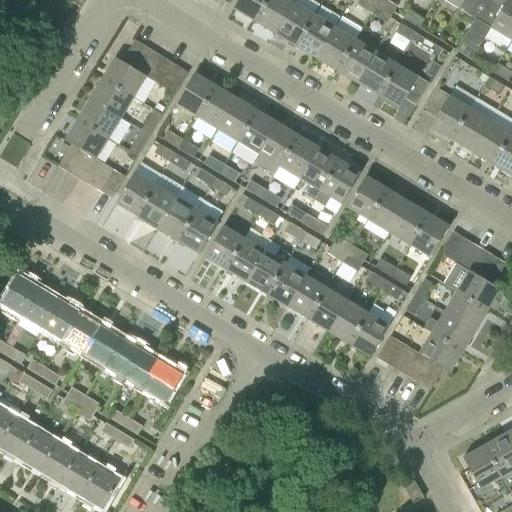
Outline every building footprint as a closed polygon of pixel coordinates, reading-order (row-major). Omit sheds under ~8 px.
[(238,0),(233,9),(254,22),(267,0),(238,0)] [(267,0),(254,22),(275,34),(293,3),(287,0),(267,0)] [(372,15),(377,6),(366,0),(358,0),(356,5),(372,15)] [(392,15),(397,7),(386,0),(381,0),(377,6),(392,15)] [(443,0),(469,15),(478,0),(443,0)] [(511,0),(507,0),(503,7),(492,0),(480,22),(476,19),(457,50),(470,58),(489,27),(511,40),(511,38),(511,0)] [(478,0),(469,15),(476,19),(480,22),(492,0),(478,0)] [(275,34),(295,47),(314,16),(293,3),(275,34)] [(386,24),(392,15),(377,6),(372,15),(386,24)] [(419,29),(424,20),(408,10),(403,19),(419,29)] [(295,47),(316,59),(335,28),(314,16),(295,47)] [(411,42),(416,33),(400,24),(395,33),(411,42)] [(316,59),(337,72),(355,41),(335,28),(316,59)] [(121,62),(133,69),(146,47),(134,41),(121,62)] [(337,72),(357,84),(376,53),(355,41),(337,72)] [(133,69),(144,75),(157,54),(146,47),(133,69)] [(357,84),(379,97),(397,66),(376,53),(357,84)] [(146,77),(155,82),(167,60),(157,54),(144,75),(146,77)] [(134,98),(146,77),(144,75),(133,69),(121,62),(115,58),(102,79),(134,98)] [(397,66),(379,97),(399,109),(405,99),(415,105),(428,85),(418,79),(422,72),(401,59),(397,66)] [(155,82),(165,88),(178,67),(167,60),(155,82)] [(508,82),(511,76),(511,72),(498,64),(493,72),(508,82)] [(165,88),(175,95),(188,73),(178,67),(165,88)] [(427,77),(433,80),(437,74),(431,70),(427,77)] [(176,105),(197,117),(216,86),(195,73),(176,105)] [(500,95),(505,87),(489,77),(484,86),(500,95)] [(122,118),(134,98),(102,79),(90,100),(122,118)] [(197,117),(218,130),(236,98),(216,86),(197,117)] [(430,127),(451,140),(469,108),(438,90),(425,111),(436,117),(430,127)] [(218,130),(238,142),(257,111),(236,98),(218,130)] [(77,120),(109,139),(122,118),(90,100),(77,120)] [(451,140),(471,152),(490,121),(469,108),(451,140)] [(143,128),(151,133),(162,115),(154,110),(143,128)] [(238,142),(259,154),(277,123),(257,111),(238,142)] [(93,158),(96,160),(109,139),(77,120),(64,141),(71,145),(82,152),(93,158)] [(471,152),(492,165),(511,133),(490,121),(471,152)] [(259,154),(280,167),(298,136),(277,123),(259,154)] [(132,146),(141,151),(151,133),(143,128),(132,146)] [(179,149),(184,141),(168,131),(163,140),(179,149)] [(492,165),(511,176),(511,133),(492,165)] [(280,167),(301,180),(319,148),(298,136),(280,167)] [(193,158),(198,149),(184,141),(179,149),(193,158)] [(58,166),(69,173),(82,152),(71,145),(58,166)] [(170,163),(176,155),(159,145),(154,154),(170,163)] [(305,195),(315,202),(340,161),(319,148),(301,180),(311,186),(305,195)] [(69,173),(80,180),(93,158),(82,152),(69,173)] [(170,163),(185,172),(190,163),(176,155),(170,163)] [(219,174),(224,165),(209,156),(204,164),(219,174)] [(80,180),(90,186),(104,164),(96,160),(93,158),(80,180)] [(330,197),(342,204),(360,173),(340,161),(315,202),(324,207),(330,197)] [(90,186),(101,193),(115,171),(104,164),(90,186)] [(234,182),(239,174),(224,165),(219,174),(234,182)] [(211,188),(216,179),(200,170),(195,178),(211,188)] [(101,193),(112,199),(125,177),(115,171),(101,193)] [(116,204),(137,217),(156,185),(135,173),(116,204)] [(347,208),(368,220),(387,189),(366,176),(347,208)] [(226,197),(231,188),(216,179),(211,188),(226,197)] [(261,199),(266,190),(250,181),(245,189),(261,199)] [(137,217),(157,229),(176,198),(156,185),(137,217)] [(368,220),(389,233),(408,201),(387,189),(368,220)] [(276,208),(281,199),(266,190),(261,199),(276,208)] [(157,229),(178,242),(197,210),(176,198),(157,229)] [(259,216),(264,208),(248,198),(243,207),(259,216)] [(389,233),(409,245),(428,214),(408,201),(389,233)] [(302,223),(307,215),(291,205),(286,214),(302,223)] [(274,225),(279,217),(264,208),(259,216),(274,225)] [(197,210),(178,242),(199,254),(218,223),(197,210)] [(409,245),(430,258),(449,226),(428,214),(409,245)] [(323,236),(328,227),(307,215),(302,223),(323,236)] [(300,241),(305,233),(290,223),(285,232),(300,241)] [(205,258),(226,271),(245,239),(224,226),(205,258)] [(226,271),(247,283),(266,252),(271,244),(250,232),(245,239),(226,271)] [(439,254),(450,260),(463,238),(452,232),(439,254)] [(315,250),(320,242),(305,233),(300,241),(315,250)] [(349,254),(353,246),(337,237),(333,244),(349,254)] [(450,260),(458,265),(461,267),(474,245),(463,238),(450,260)] [(343,263),(349,254),(333,244),(327,254),(343,263)] [(461,267),(472,273),(485,251),(474,245),(461,267)] [(363,263),(368,255),(353,246),(349,254),(363,263)] [(267,295),(286,264),(290,256),(280,250),(275,257),(266,252),(247,283),(267,295)] [(472,273),(482,279),(495,258),(485,251),(472,273)] [(358,272),(363,263),(349,254),(343,263),(358,272)] [(482,279),(493,286),(506,264),(495,258),(482,279)] [(391,277),(396,269),(380,259),(375,267),(391,277)] [(267,295),(287,308),(306,276),(286,264),(267,295)] [(446,285),(456,291),(488,311),(500,290),(493,286),(482,279),(472,273),(461,267),(458,265),(446,285)] [(406,286),(411,278),(396,269),(391,277),(406,286)] [(383,291),(388,282),(372,272),(367,281),(383,291)] [(0,303),(21,316),(38,287),(18,275),(0,303)] [(287,308),(308,320),(327,288),(306,276),(287,308)] [(416,294),(424,299),(432,285),(424,280),(416,294)] [(397,299),(403,291),(388,282),(383,291),(397,299)] [(21,316),(42,328),(59,300),(38,287),(21,316)] [(308,320),(329,332),(348,301),(327,288),(308,320)] [(475,331),(488,311),(456,291),(443,312),(475,331)] [(406,310),(414,315),(424,299),(416,294),(406,310)] [(42,328),(62,341),(80,312),(59,300),(42,328)] [(329,332),(350,345),(368,313),(348,301),(329,332)] [(62,341),(83,353),(100,325),(80,312),(62,341)] [(431,333),(462,352),(475,331),(443,312),(431,333)] [(368,313),(350,345),(370,357),(389,326),(368,313)] [(83,353),(104,366),(121,337),(100,325),(83,353)] [(433,363),(443,369),(450,373),(462,352),(431,333),(418,354),(423,356),(433,363)] [(377,358),(387,364),(400,342),(390,336),(377,358)] [(104,366),(125,378),(142,350),(121,337),(104,366)] [(387,364),(399,372),(412,350),(400,342),(387,364)] [(0,352),(14,361),(19,352),(5,344),(0,352)] [(125,378),(145,391),(162,362),(142,350),(125,378)] [(399,372),(410,378),(423,356),(418,354),(412,350),(399,372)] [(410,378),(420,384),(433,363),(423,356),(410,378)] [(0,371),(6,374),(11,366),(0,359),(0,371)] [(27,369),(41,377),(46,369),(32,360),(27,369)] [(162,362),(145,391),(166,403),(183,375),(162,362)] [(420,384),(430,390),(443,369),(433,363),(420,384)] [(41,377),(55,385),(60,377),(46,369),(41,377)] [(19,383),(33,391),(38,382),(24,374),(19,383)] [(33,391),(47,399),(52,391),(38,382),(33,391)] [(72,388),(67,396),(81,404),(86,396),(72,388)] [(62,405),(76,413),(81,404),(67,396),(62,405)] [(86,396),(81,404),(95,413),(100,405),(86,396)] [(76,413),(90,421),(95,413),(81,404),(76,413)] [(0,445),(16,418),(0,408),(0,445)] [(123,427),(128,418),(114,410),(109,418),(123,427)] [(0,445),(0,447),(20,459),(37,431),(16,418),(0,445)] [(137,435),(142,427),(128,418),(123,427),(137,435)] [(115,440),(120,432),(106,424),(101,432),(115,440)] [(20,459),(40,472),(58,443),(37,431),(20,459)] [(115,440),(129,449),(134,440),(120,432),(115,440)] [(502,478),(511,471),(511,446),(505,434),(484,446),(502,478)] [(40,472),(61,484),(78,456),(58,443),(40,472)] [(481,490),(502,478),(484,446),(463,458),(481,490)] [(61,484),(82,497),(99,468),(78,456),(61,484)] [(99,468),(82,497),(103,509),(120,481),(99,468)]
